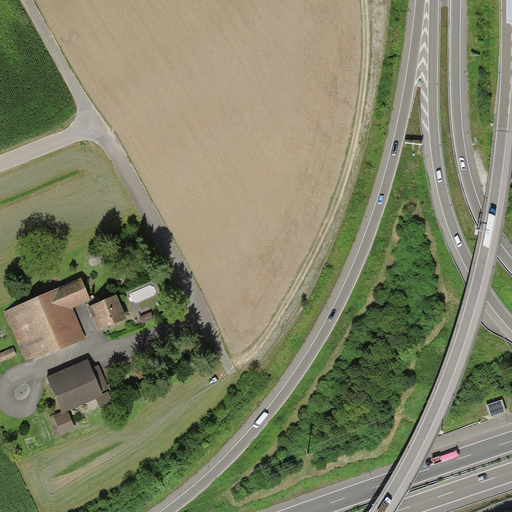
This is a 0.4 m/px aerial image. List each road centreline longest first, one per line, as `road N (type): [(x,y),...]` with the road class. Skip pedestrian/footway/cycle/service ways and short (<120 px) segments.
road 1 (motorway): [(424,0),(391,163),(333,315),(273,407),(166,511)]
road 2 (motorway): [(380,511),(434,413),(482,268),(501,150),(509,0)]
road 3 (track): [(233,373),(27,0)]
road 4 (track): [(364,0),(360,104),(320,239),(267,332),(229,366)]
road 5 (motorway): [(429,0),(433,137),(447,214),(474,274),(511,325)]
road 6 (motorway): [(511,264),(479,212),(461,152),(456,0)]
road 7 (motorway): [(511,440),(304,511)]
road 8 (motorway): [(395,511),(511,472)]
